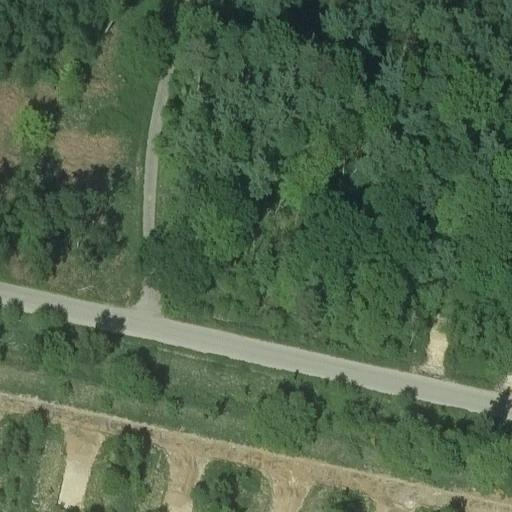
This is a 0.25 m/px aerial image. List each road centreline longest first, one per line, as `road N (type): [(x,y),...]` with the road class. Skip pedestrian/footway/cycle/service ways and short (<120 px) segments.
road 1 (track): [(0,290),(511,404)]
road 2 (unknown): [(0,401),(477,511)]
road 3 (track): [(154,319),(151,194),(189,0)]
